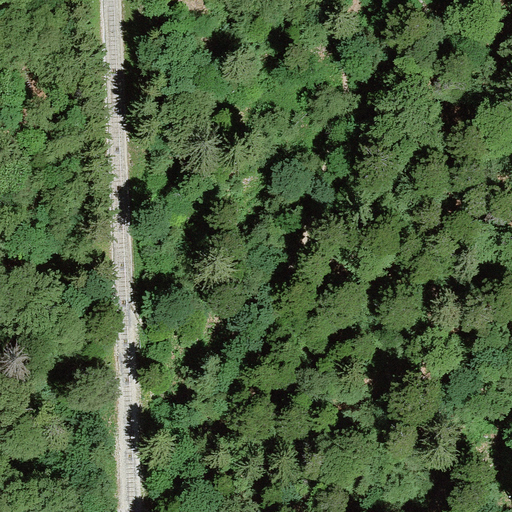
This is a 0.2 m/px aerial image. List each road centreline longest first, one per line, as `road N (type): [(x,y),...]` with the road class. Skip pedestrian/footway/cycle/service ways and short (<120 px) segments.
road 1 (track): [(0,356),(55,295),(59,280),(51,258),(0,265)]
road 2 (track): [(0,141),(37,108),(43,87),(36,70),(0,70)]
